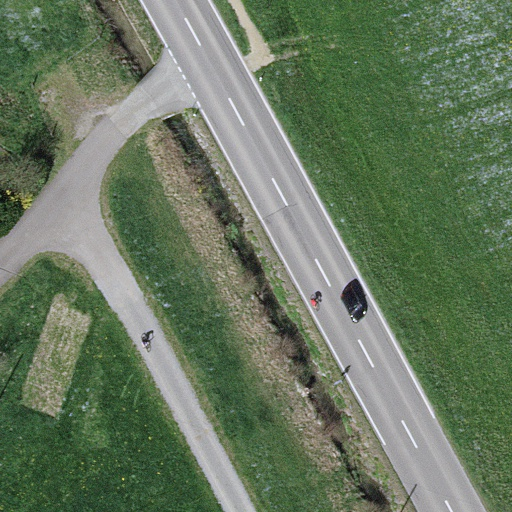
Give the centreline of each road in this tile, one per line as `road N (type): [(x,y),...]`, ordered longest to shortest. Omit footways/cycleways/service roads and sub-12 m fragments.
road 1 (unclassified): [(215,66),(123,110),(78,204),(242,511)]
road 2 (secondary): [(215,66),(441,511)]
